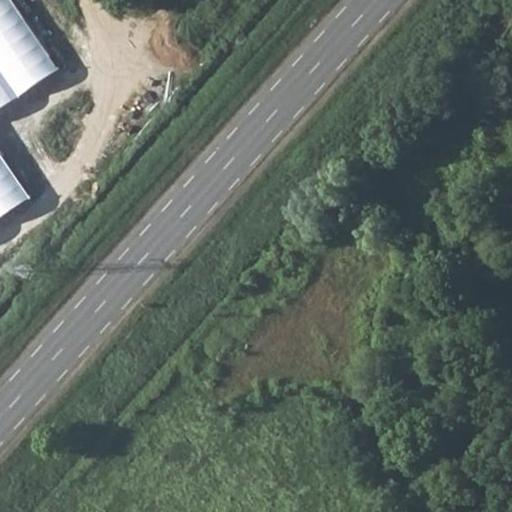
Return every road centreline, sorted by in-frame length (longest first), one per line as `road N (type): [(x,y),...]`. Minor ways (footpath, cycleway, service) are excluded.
road 1 (secondary): [(0,422),(381,0)]
road 2 (track): [(91,151),(127,59),(84,0)]
